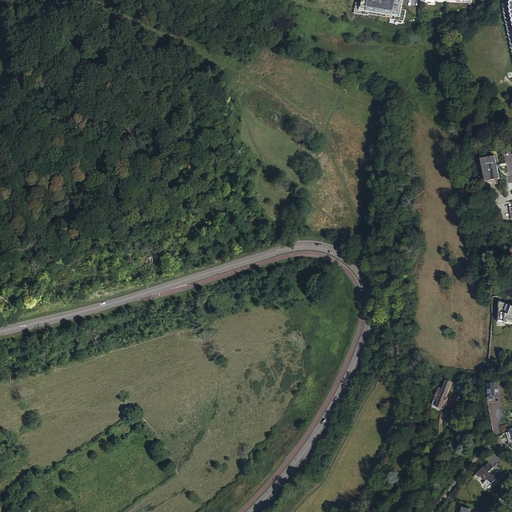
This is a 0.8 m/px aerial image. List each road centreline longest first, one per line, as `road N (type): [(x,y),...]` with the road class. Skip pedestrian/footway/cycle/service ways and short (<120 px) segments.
road 1 (tertiary): [(251,511),(306,448),(358,356),(370,310),(363,279),(348,260),(325,248),(291,248),(0,331)]
road 2 (track): [(291,511),(325,476),(373,384),(389,321),(406,107)]
